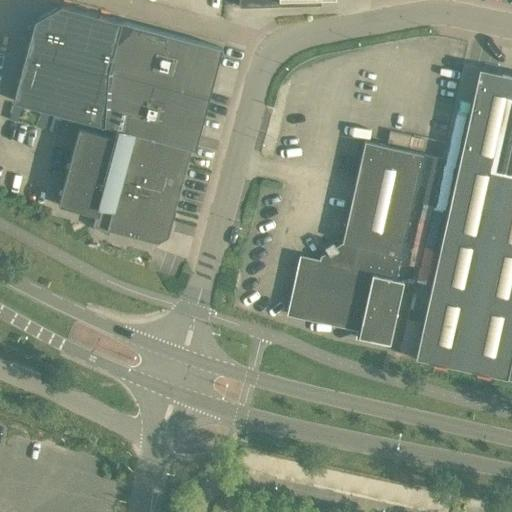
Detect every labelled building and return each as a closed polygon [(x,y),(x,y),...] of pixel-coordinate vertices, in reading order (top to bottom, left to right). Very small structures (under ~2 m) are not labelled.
[(222,47),(120,20),(60,4),(34,18),(12,99),(103,124),(113,127),(111,136),(78,127),(58,204),(95,214),(109,218),(107,229),(108,229),(157,242),(167,236),(191,147),(195,148),(222,47)] [(511,74),(480,67),(415,357),(511,378),(511,74)] [(389,130),(387,141),(408,146),(409,145),(411,136),(411,135),(389,130)] [(348,159),(359,162),(342,242),(356,245),(351,268),(302,257),(289,312),(360,328),(358,336),(389,343),(403,280),(395,278),(423,153),(353,138),(348,159)] [(432,156),(422,204),(431,206),(442,158),(432,156)] [(418,267),(428,219),(419,217),(408,265),(418,267)] [(424,509),(429,488),(247,447),(242,470),(293,481),(289,499),(346,511),(348,511),(350,505),(364,509),(367,497),(424,509)]
